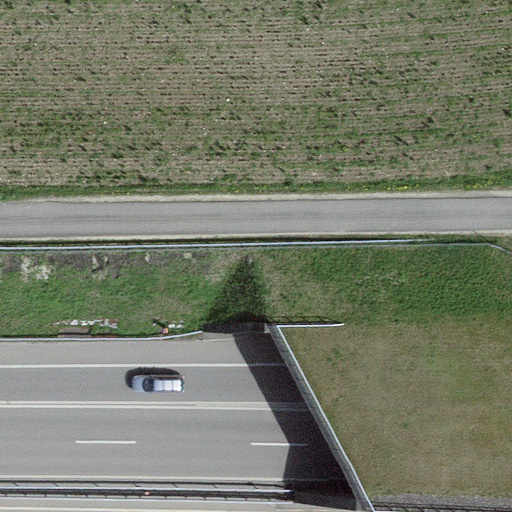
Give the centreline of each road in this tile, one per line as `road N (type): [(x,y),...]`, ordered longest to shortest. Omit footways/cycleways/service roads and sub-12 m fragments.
road 1 (motorway): [(511,379),(0,389)]
road 2 (motorway): [(511,447),(0,439)]
